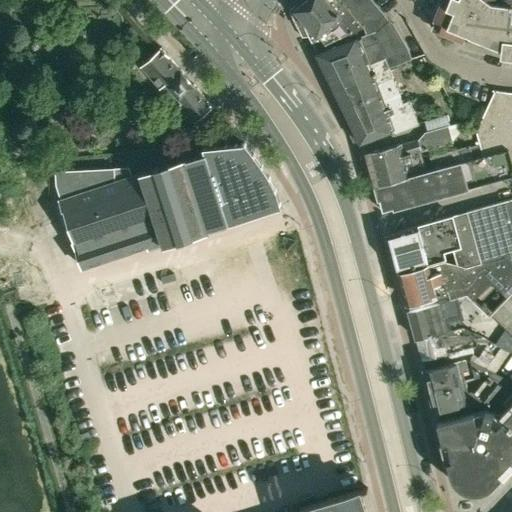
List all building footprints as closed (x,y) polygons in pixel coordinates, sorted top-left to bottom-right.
[(327,43),(327,44),(363,26),(356,17),(348,8),(340,0),(304,0),(295,8),(298,14),(294,19),(302,36),(309,36),(315,49),(327,43)] [(358,0),(340,0),(348,8),(358,0)] [(374,2),(372,0),(358,0),(348,8),(356,17),(374,2)] [(464,39),(466,33),(502,48),(501,55),(511,56),(511,0),(442,0),(434,20),(441,22),(438,29),(464,39)] [(382,10),(374,2),(356,17),(363,26),(382,10)] [(390,19),(382,10),(363,26),(371,35),(390,19)] [(394,23),(390,19),(371,35),(363,26),(327,44),(329,48),(317,53),(335,89),(389,68),(389,67),(412,58),(408,47),(394,23)] [(184,75),(185,74),(183,73),(184,73),(169,56),(169,55),(162,46),(141,65),(161,87),(166,83),(168,86),(169,85),(167,82),(180,70),(184,75)] [(419,124),(410,100),(403,103),(389,68),(335,89),(361,142),(392,126),(395,133),(419,124)] [(192,83),(185,74),(184,75),(180,70),(167,82),(169,85),(168,86),(176,94),(177,93),(183,99),(195,88),(191,84),(192,83)] [(196,121),(213,106),(208,99),(208,100),(194,84),(193,84),(192,83),(191,84),(195,88),(183,99),(177,93),(176,94),(182,100),(179,103),(196,121)] [(511,92),(508,92),(500,91),(493,89),(492,90),(495,91),(476,130),(483,155),(482,155),(489,181),(511,174),(511,92)] [(429,131),(452,124),(450,114),(426,120),(429,131)] [(430,171),(430,170),(424,148),(457,140),(452,124),(429,131),(429,132),(426,133),(419,141),(402,145),(401,144),(367,153),(376,185),(409,177),(430,171)] [(225,130),(197,133),(198,145),(226,142),(225,130)] [(163,244),(281,205),(276,190),(270,177),(262,166),(245,142),(225,144),(204,147),(205,152),(133,176),(130,168),(55,170),(56,184),(61,199),(83,267),(148,245),(148,248),(163,243),(163,244)] [(474,145),(458,150),(461,161),(477,156),(474,145)] [(409,177),(376,185),(383,210),(402,205),(477,185),(477,184),(489,181),(482,155),(477,156),(461,161),(430,170),(430,171),(409,177)] [(511,198),(467,211),(481,263),(505,256),(511,262),(511,198)] [(467,211),(418,224),(418,225),(429,264),(443,260),(442,260),(439,250),(453,246),(457,264),(468,267),(481,263),(467,211)] [(418,225),(389,233),(399,269),(401,269),(402,271),(429,264),(418,225)] [(407,302),(451,290),(453,298),(458,297),(467,294),(490,316),(511,292),(511,262),(505,256),(481,263),(468,267),(457,264),(443,260),(429,264),(402,271),(402,273),(400,273),(407,302)] [(458,297),(410,310),(417,338),(448,330),(462,326),(460,317),(463,317),(458,297)] [(448,330),(417,338),(422,358),(444,353),(445,358),(473,351),(471,345),(476,344),(474,332),(463,326),(462,326),(448,330)] [(465,380),(463,375),(471,373),(467,358),(455,361),(424,369),(429,389),(461,382),(465,380)] [(498,393),(507,379),(492,371),(485,380),(489,383),(479,396),(482,398),(477,404),(484,410),(498,393)] [(474,400),(471,391),(468,391),(465,380),(461,382),(429,389),(435,410),(466,402),(474,400)] [(437,421),(448,464),(450,472),(450,473),(451,475),(452,477),(454,480),(456,483),(458,485),(461,487),(464,488),(467,490),(470,491),(474,491),(478,491),(481,491),(485,489),(488,488),(491,486),(493,484),(495,483),(511,464),(511,393),(503,402),(511,410),(496,427),(493,424),(492,423),(495,412),(485,410),(482,421),(481,420),(477,421),(474,412),(437,421)] [(366,511),(360,492),(368,489),(368,487),(300,507),(301,511),(366,511)]
